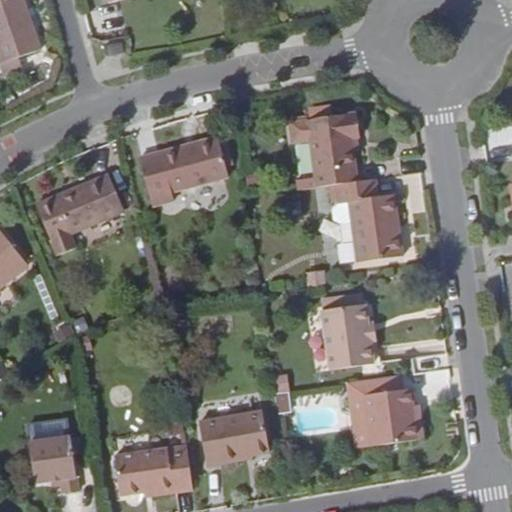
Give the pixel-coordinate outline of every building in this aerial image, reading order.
[(26,0),(0,0),(0,53),(7,74),(25,68),(20,56),(43,48),(26,0)] [(111,48),(114,63),(126,60),(124,45),(111,48)] [(312,122),(333,119),(332,109),(310,113),(312,122)] [(315,171),(317,190),(337,187),(359,184),(355,152),(359,152),(358,139),(360,139),(357,115),(333,119),(312,122),(309,123),(315,171)] [(141,148),(148,196),(170,192),(169,184),(224,175),(220,137),(141,148)] [(32,202),(52,253),(71,246),(65,232),(117,212),(102,173),(32,202)] [(250,188),(260,186),(258,174),(249,175),(250,188)] [(359,184),(337,187),(337,193),(339,206),(350,205),(353,225),(357,264),(404,258),(401,234),(396,235),(394,221),(398,220),(395,196),(379,199),(377,181),(359,184)] [(353,225),(350,205),(339,206),(332,212),(333,222),(338,227),(353,225)] [(0,279),(20,264),(0,239),(0,279)] [(324,311),(333,370),(373,365),(367,305),(324,311)] [(87,349),(85,337),(75,339),(77,352),(87,349)] [(358,453),(373,451),(367,397),(405,392),(403,377),(348,385),(358,453)] [(280,393),(292,392),(289,378),(278,380),(280,393)] [(367,397),(373,451),(418,444),(414,409),(411,392),(405,392),(367,397)] [(293,408),(291,395),(281,397),(284,410),(293,408)] [(422,407),(414,409),(418,444),(426,444),(422,407)] [(223,460),(253,456),(269,453),(262,411),(199,422),(208,469),(224,467),(223,460)] [(77,487),(68,432),(28,439),(34,479),(60,475),(63,489),(77,487)] [(192,493),(184,448),(112,460),(118,499),(155,493),(156,499),(192,493)] [(254,462),(253,456),(223,460),(224,467),(254,462)]
